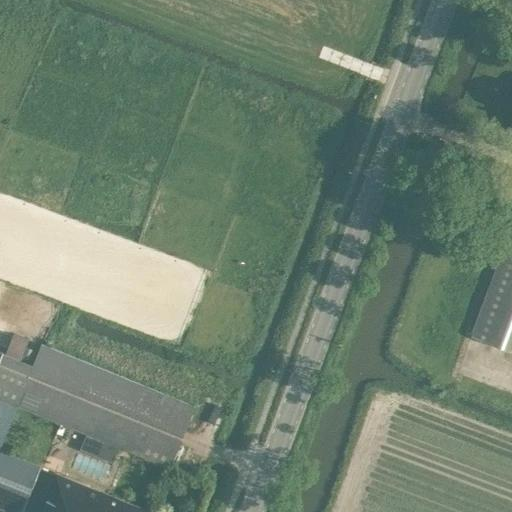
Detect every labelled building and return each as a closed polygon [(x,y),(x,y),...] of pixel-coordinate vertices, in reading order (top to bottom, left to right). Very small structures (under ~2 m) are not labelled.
[(511,230),(475,333),(511,346),(511,230)] [(6,349),(21,355),(29,336),(14,330),(6,349)] [(42,341),(34,361),(21,355),(6,349),(0,346),(0,394),(18,401),(170,464),(195,403),(42,341)] [(0,445),(0,504),(19,511),(21,511),(41,463),(0,445)] [(56,470),(51,482),(39,511),(150,511),(152,508),(56,470)]
